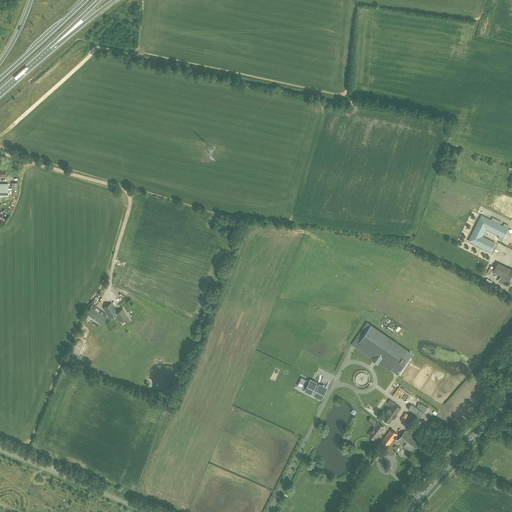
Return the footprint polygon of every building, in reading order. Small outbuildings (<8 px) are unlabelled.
[(0,182),(0,195),(8,195),(8,183),(0,182)] [(508,229),(481,215),(479,220),(480,221),(470,241),(469,241),(474,243),(474,242),(490,250),(489,251),(491,252),(495,243),(493,242),(493,244),(481,238),(482,236),(481,236),(484,228),(486,229),(487,227),(491,229),(490,231),(504,238),(508,229)] [(511,275),(511,269),(498,263),(493,272),(502,276),(499,282),(507,286),(511,275)] [(118,314),(117,312),(111,303),(104,308),(110,318),(116,315),(118,314)] [(107,314),(92,304),(85,315),(83,318),(88,322),(90,319),(100,326),(107,314)] [(118,314),(116,315),(119,321),(124,319),(126,323),(130,320),(127,316),(126,314),(126,313),(123,309),(117,312),(118,314)] [(368,323),(353,345),(353,344),(356,346),(356,347),(374,359),(373,360),(377,363),(378,362),(390,371),(391,370),(397,374),(399,369),(400,370),(404,363),(404,364),(407,359),(411,353),(400,345),(373,326),(368,323)] [(322,397),(326,389),(302,377),(300,381),(309,386),(308,387),(307,388),(308,388),(307,390),(322,397)] [(416,404),(427,411),(430,406),(418,399),(416,404)] [(401,408),(390,400),(388,403),(391,405),(381,418),(389,424),(401,408)] [(426,412),(411,406),(410,409),(424,416),(426,412)] [(405,423),(410,415),(405,412),(401,419),(405,423)] [(371,417),(367,421),(373,426),(377,421),(371,417)] [(385,428),(378,422),(369,433),(376,439),(385,428)] [(398,434),(391,429),(381,442),(388,447),(398,434)] [(405,431),(398,441),(406,447),(407,445),(413,449),(418,442),(412,438),(411,437),(411,436),(405,431)]
